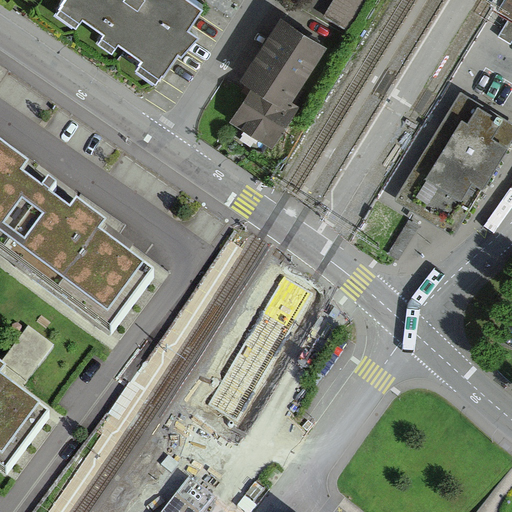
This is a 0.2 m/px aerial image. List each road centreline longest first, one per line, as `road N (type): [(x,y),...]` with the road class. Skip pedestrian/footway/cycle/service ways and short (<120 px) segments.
road 1 (tertiary): [(164,147),(410,327)]
road 2 (residential): [(410,327),(275,511)]
road 3 (tertiary): [(0,31),(164,147)]
road 4 (residential): [(164,147),(256,0)]
road 5 (residential): [(410,327),(441,286),(511,222)]
road 6 (tertiary): [(410,327),(511,419)]
